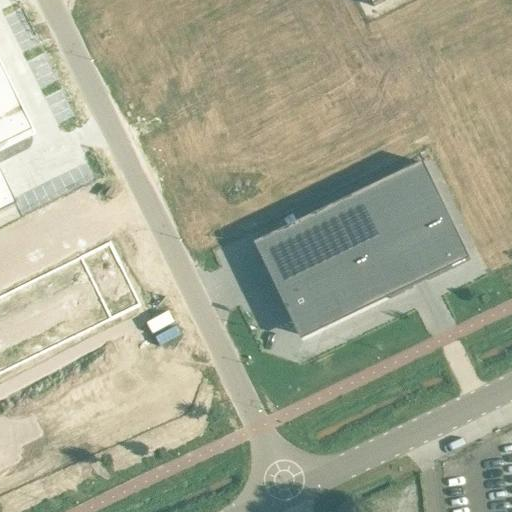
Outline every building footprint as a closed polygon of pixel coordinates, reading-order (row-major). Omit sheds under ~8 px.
[(344,0),(141,0),(136,2),(162,55),(168,52),(185,89),(349,9),(344,0)] [(511,21),(433,59),(506,213),(511,209),(511,21)] [(0,213),(14,206),(0,176),(0,146),(30,132),(0,70),(0,213)] [(424,163),(256,244),(282,298),(286,297),(304,336),(389,295),(391,299),(471,260),(424,163)] [(110,242),(0,296),(0,373),(141,304),(110,242)]
